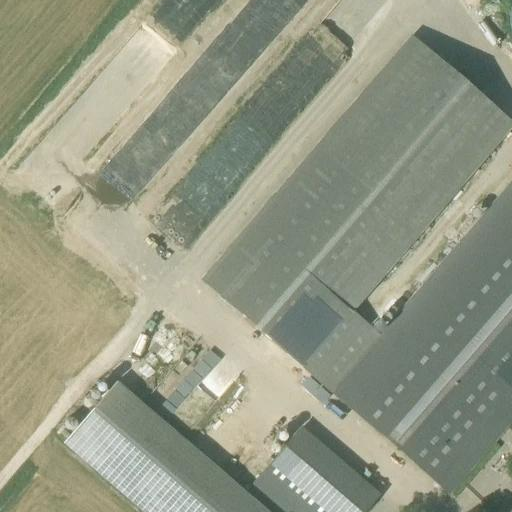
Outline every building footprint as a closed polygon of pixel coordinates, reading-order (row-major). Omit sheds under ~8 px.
[(511,183),(378,339),(348,313),(508,128),(411,44),(203,284),(448,496),(511,422),(511,183)] [(188,77),(205,99),(224,84),(207,63),(188,77)] [(132,152),(123,165),(139,177),(149,164),(132,152)] [(139,511),(264,511),(115,384),(62,446),(139,511)] [(186,414),(198,421),(206,408),(195,401),(186,414)] [(365,511),(379,496),(306,430),(249,490),(278,511),(365,511)]
